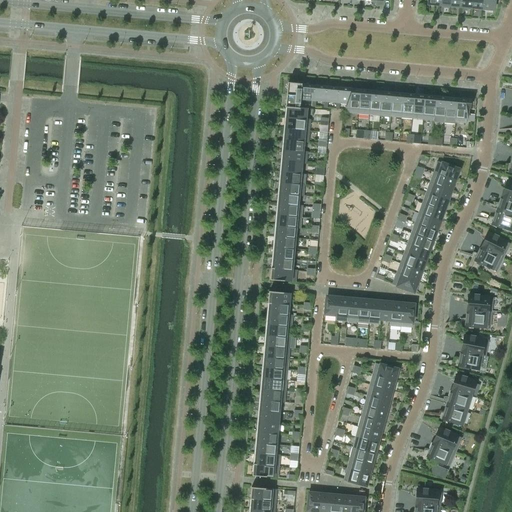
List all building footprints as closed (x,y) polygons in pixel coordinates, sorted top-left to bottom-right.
[(473,8),(473,0),(461,0),(461,7),(473,8)] [(484,9),(485,0),(473,0),(473,8),(484,9)] [(499,4),(500,0),(485,0),(484,9),(493,10),(494,4),(499,4)] [(288,83),(286,95),(301,96),(302,84),(288,83)] [(301,96),(300,99),(312,100),(314,85),(302,84),(301,96)] [(314,85),(312,100),(316,100),(324,101),(325,86),(317,86),(314,85)] [(325,86),(324,101),(332,102),(336,102),(337,87),(333,87),(325,86)] [(337,87),(336,102),(347,103),(349,88),(337,87)] [(347,108),(346,112),(357,113),(359,89),(354,89),(353,90),(350,90),(350,89),(349,88),(347,103),(347,108)] [(359,89),(357,113),(368,114),(370,92),(366,91),(366,90),(359,89)] [(370,92),(368,114),(379,115),(381,91),(375,91),(375,92),(371,92),(371,91),(370,90),(370,92)] [(381,91),(379,115),(390,116),(392,92),(386,92),(386,93),(382,93),(382,92),(381,91)] [(392,92),(390,116),(401,117),(403,93),(397,93),(396,94),(393,94),(393,93),(392,92)] [(403,93),(401,117),(411,118),(414,94),(407,94),(407,95),(403,95),(404,93),(403,93)] [(414,94),(411,118),(422,119),(424,95),(418,95),(418,96),(414,96),(414,94)] [(286,95),(285,107),(300,108),(300,99),(301,96),(286,95)] [(424,95),(422,119),(433,120),(435,96),(435,98),(431,97),(431,96),(424,95)] [(433,120),(433,122),(444,123),(446,97),(440,97),(439,98),(436,98),(436,96),(435,96),(433,120)] [(446,97),(444,123),(455,124),(455,122),(457,98),(450,98),(450,99),(446,99),(447,97),(446,97)] [(457,98),(455,122),(466,123),(466,121),(467,114),(467,108),(470,109),(471,99),(461,99),(461,100),(457,100),(457,98)] [(285,112),(284,118),(305,120),(306,109),(300,108),(285,107),(285,108),(288,108),(287,112),(285,112)] [(283,128),(283,129),(308,131),(309,121),(305,120),(284,118),(284,125),(286,125),(286,129),(283,128)] [(282,139),(282,140),(303,142),(307,142),(308,131),(283,129),(283,135),(285,136),(285,139),(282,139)] [(281,150),(281,151),(302,152),(303,142),(282,140),(282,146),(284,146),(284,150),(281,150)] [(281,151),(281,157),(283,157),(283,161),(301,163),(305,164),(306,153),(302,152),(281,151)] [(300,174),(301,163),(283,161),(282,166),(280,166),(279,172),(300,174)] [(455,180),(459,170),(453,168),(454,165),(448,163),(448,166),(438,162),(434,172),(455,180)] [(299,185),(300,174),(279,172),(279,178),(281,179),(281,182),(279,182),(278,183),(299,185)] [(451,190),(454,181),(455,180),(434,172),(430,183),(436,185),(451,190)] [(511,199),(511,183),(507,181),(502,196),(511,199)] [(302,196),(303,185),(299,185),(278,183),(278,189),(280,189),(280,193),(278,193),(298,195),(302,196)] [(447,200),(451,191),(451,190),(436,185),(432,195),(447,200)] [(297,206),(298,195),(278,193),(277,200),(279,200),(279,204),(297,206)] [(444,210),(447,202),(447,200),(432,195),(426,193),(422,203),(429,205),(444,210)] [(511,215),(511,199),(502,196),(497,210),(511,215)] [(301,217),(301,207),(297,206),(279,204),(279,209),(276,209),(276,215),(301,217)] [(440,221),(443,212),(444,210),(429,205),(425,215),(440,221)] [(511,231),(511,215),(497,210),(492,225),(511,231)] [(436,231),(440,222),(440,221),(425,215),(419,213),(415,223),(436,231)] [(300,228),(301,217),(276,215),(275,221),(277,222),(277,225),(275,225),(275,226),(295,228),(300,228)] [(432,241),(436,232),(436,231),(415,223),(411,234),(417,236),(432,241)] [(294,238),(295,228),(275,226),(274,232),(276,232),(276,237),(294,238)] [(503,258),(509,244),(488,233),(481,247),(503,258)] [(429,251),(432,242),(432,241),(417,236),(414,246),(429,251)] [(293,249),(294,238),(276,237),(276,241),(273,241),(273,247),(293,249)] [(425,261),(428,252),(429,251),(414,246),(407,244),(404,254),(410,256),(425,261)] [(292,260),(293,249),(273,247),(272,254),(274,254),(274,258),(272,257),(272,258),(292,260)] [(496,272),(503,258),(481,247),(474,261),(496,272)] [(421,271),(425,262),(425,261),(410,256),(406,266),(421,271)] [(291,271),(292,260),(272,258),(271,264),(273,265),(273,268),(271,268),(271,269),(291,271)] [(417,282),(421,272),(421,271),(406,266),(400,264),(396,274),(417,282)] [(295,282),(296,271),(291,271),(271,269),(270,280),(295,282)] [(413,293),(417,282),(396,274),(392,285),(413,293)] [(269,291),(268,302),(288,304),(289,294),(289,293),(269,291)] [(491,313),(492,298),(468,295),(467,311),(491,313)] [(336,316),(338,298),(326,297),(325,314),(336,316)] [(347,321),(349,299),(338,298),(336,316),(336,320),(347,321)] [(357,322),(360,300),(349,299),(347,321),(357,322)] [(368,323),(370,301),(360,300),(357,322),(368,323)] [(379,324),(379,319),(381,302),(370,301),(368,323),(379,324)] [(267,307),(267,313),(287,315),(288,304),(268,302),(268,303),(270,304),(270,307),(267,307)] [(390,320),(392,303),(381,302),(379,319),(390,320)] [(400,326),(402,304),(392,303),(390,320),(390,325),(400,326)] [(415,317),(416,311),(413,310),(414,305),(402,304),(400,326),(412,327),(413,317),(415,317)] [(489,329),(491,313),(467,311),(465,326),(489,329)] [(266,324),(286,326),(291,327),(292,315),(287,315),(267,313),(266,320),(268,320),(268,324),(266,324)] [(265,335),(285,337),(286,326),(266,324),(265,331),(267,331),(267,335),(265,335)] [(264,345),(264,346),(289,348),(290,337),(285,337),(265,335),(264,342),(266,342),(266,346),(264,345)] [(484,356),(487,340),(464,336),(461,351),(480,355),(484,356)] [(263,356),(263,357),(283,359),(288,359),(289,348),(264,346),(263,352),(265,353),(265,356),(263,356)] [(478,370),(480,355),(461,351),(458,366),(478,370)] [(263,357),(262,363),(265,363),(264,368),(282,369),(287,370),(288,359),(283,359),(263,357)] [(395,380),(397,371),(397,370),(392,368),(392,366),(387,364),(386,366),(376,364),(373,374),(395,380)] [(261,372),(261,378),(286,381),(287,370),(282,369),(264,368),(264,372),(261,372)] [(392,391),(394,381),(395,380),(373,374),(370,385),(392,391)] [(470,396),(475,381),(456,375),(451,390),(470,396)] [(260,388),(260,389),(285,391),(286,381),(261,378),(260,385),(263,385),(262,389),(260,388)] [(389,401),(391,392),(392,391),(370,385),(367,395),(389,401)] [(260,389),(259,395),(262,396),(261,400),(279,402),(284,402),(285,391),(260,389)] [(466,410),(470,396),(451,390),(447,405),(466,410)] [(386,412),(389,402),(389,401),(367,395),(364,406),(386,412)] [(258,404),(258,410),(278,412),(279,402),(261,400),(261,404),(258,404)] [(461,425),(466,410),(447,405),(442,419),(461,425)] [(383,422),(386,413),(386,412),(364,406),(361,416),(383,422)] [(257,421),(277,423),(278,412),(258,410),(257,417),(260,417),(259,421),(257,421)] [(380,433),(383,423),(383,422),(361,416),(358,427),(380,433)] [(256,431),(256,432),(276,434),(277,423),(257,421),(256,428),(259,428),(258,432),(256,431)] [(377,443),(380,434),(380,433),(358,427),(356,437),(377,443)] [(455,452),(461,438),(439,428),(433,443),(455,452)] [(256,432),(255,438),(258,439),(257,443),(275,445),(276,434),(256,432)] [(375,454),(377,444),(377,443),(356,437),(353,448),(375,454)] [(255,447),(254,454),(274,455),(275,445),(257,443),(257,447),(255,447)] [(449,466),(455,452),(433,443),(427,457),(449,466)] [(372,464),(374,454),(375,454),(353,448),(350,458),(372,464)] [(253,464),(253,465),(278,467),(279,456),(274,455),(254,454),(253,460),(256,460),(255,464),(253,464)] [(369,475),(372,465),(372,464),(350,458),(347,469),(369,475)] [(253,465),(252,476),(277,478),(278,467),(253,465)] [(434,469),(432,473),(443,478),(445,474),(440,472),(441,468),(436,465),(434,469)] [(366,485),(369,476),(369,475),(347,469),(344,479),(366,485)] [(251,487),(250,498),(275,500),(276,489),(251,487)] [(439,507),(440,491),(417,489),(415,505),(435,507),(439,507)] [(318,511),(320,494),(309,493),(306,511),(318,511)] [(329,511),(331,495),(320,494),(318,511),(329,511)] [(340,511),(342,496),(331,495),(329,511),(340,511)] [(351,511),(353,497),(342,496),(340,511),(351,511)] [(365,510),(366,504),(363,504),(364,498),(353,497),(351,511),(362,511),(363,510),(365,510)] [(250,503),(249,509),(274,511),(275,500),(250,498),(250,499),(252,499),(252,503),(250,503)]
